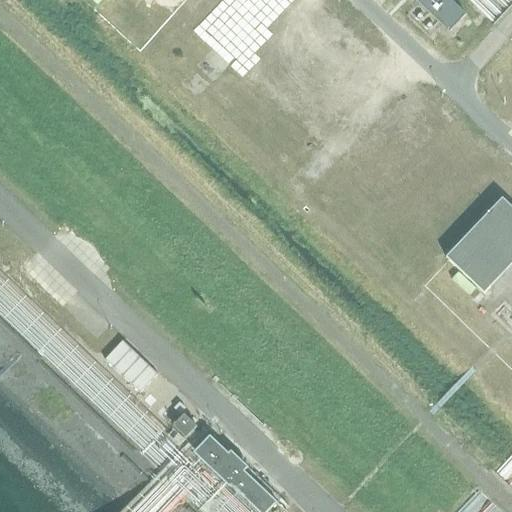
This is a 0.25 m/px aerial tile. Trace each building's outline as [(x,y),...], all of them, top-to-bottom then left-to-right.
[(413,0),(449,34),(465,16),(448,0),(413,0)] [(511,208),(502,199),(445,258),(484,295),(511,264),(511,208)] [(511,286),(509,283),(502,288),(511,299),(511,286)] [(122,346),(106,364),(135,391),(151,374),(122,346)] [(153,435),(144,440),(153,455),(162,451),(153,435)] [(268,511),(277,503),(209,439),(196,454),(256,511),(268,511)]
